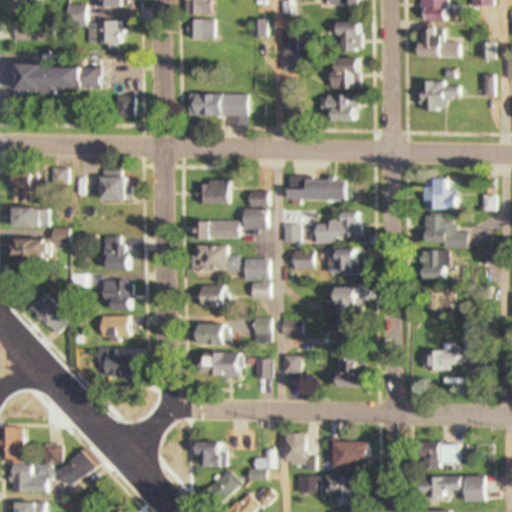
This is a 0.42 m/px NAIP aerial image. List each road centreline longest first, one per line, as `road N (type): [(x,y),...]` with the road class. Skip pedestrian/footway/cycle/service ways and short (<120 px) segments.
road 1 (residential): [(511,418),(0,406)]
road 2 (residential): [(511,152),(0,141)]
road 3 (residential): [(395,511),(388,0)]
road 4 (residential): [(169,497),(166,0)]
road 5 (primary): [(181,511),(0,322)]
